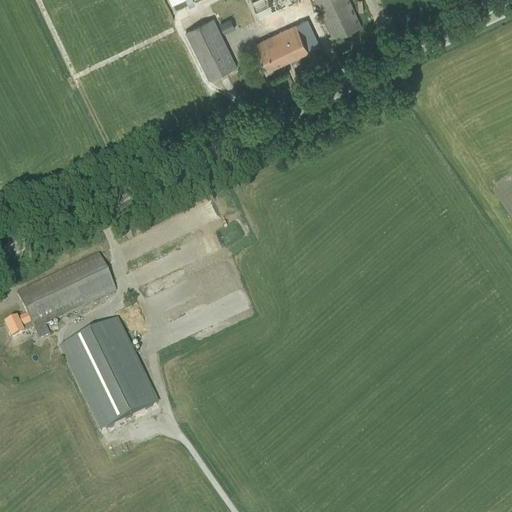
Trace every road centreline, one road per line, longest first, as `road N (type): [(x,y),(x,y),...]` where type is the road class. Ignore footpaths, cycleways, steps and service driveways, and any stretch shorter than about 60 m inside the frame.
road 1 (unclassified): [(0,257),(511,9)]
road 2 (unknown): [(67,75),(164,30),(201,0)]
road 3 (unknown): [(122,196),(67,75)]
